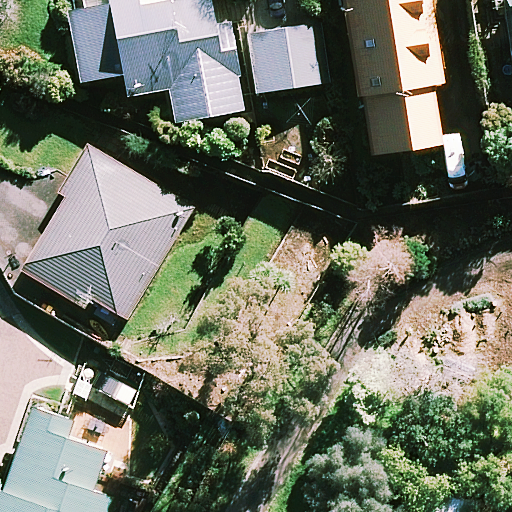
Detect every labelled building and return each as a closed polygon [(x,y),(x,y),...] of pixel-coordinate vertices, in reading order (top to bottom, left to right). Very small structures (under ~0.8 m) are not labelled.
[(229,22),(225,0),(81,0),(67,3),(78,75),(122,67),(125,89),(168,82),(173,115),(243,104),(229,22)] [(441,76),(428,0),(341,0),(364,145),(440,133),(431,78),(441,76)] [(327,80),(320,20),(248,27),(254,88),(327,80)] [(194,203),(91,145),(22,265),(125,324),(194,203)] [(94,485),(109,442),(74,430),(79,416),(34,400),(6,481),(0,479),(0,511),(108,511),(115,493),(94,485)]
